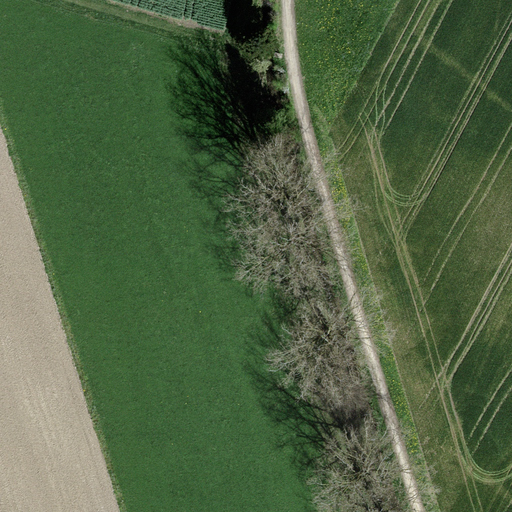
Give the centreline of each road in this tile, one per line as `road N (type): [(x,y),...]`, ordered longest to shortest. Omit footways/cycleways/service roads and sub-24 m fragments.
road 1 (track): [(411,511),(320,206),(287,70),(284,0)]
road 2 (track): [(195,37),(58,0)]
